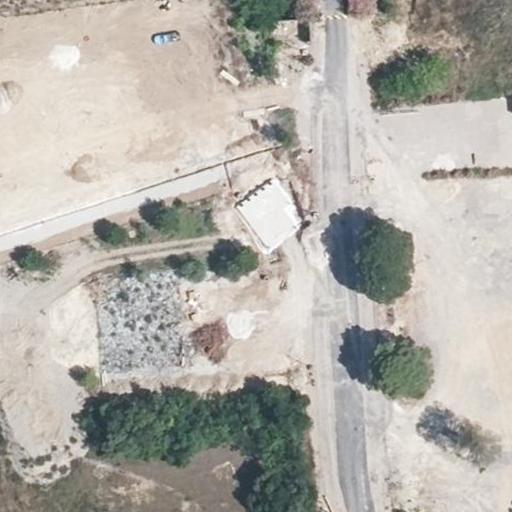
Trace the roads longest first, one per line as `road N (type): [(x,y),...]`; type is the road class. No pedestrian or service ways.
road 1 (residential): [(345,138),(365,511)]
road 2 (residential): [(0,250),(345,138)]
road 3 (unknown): [(361,412),(511,432)]
road 4 (residential): [(335,0),(345,138)]
